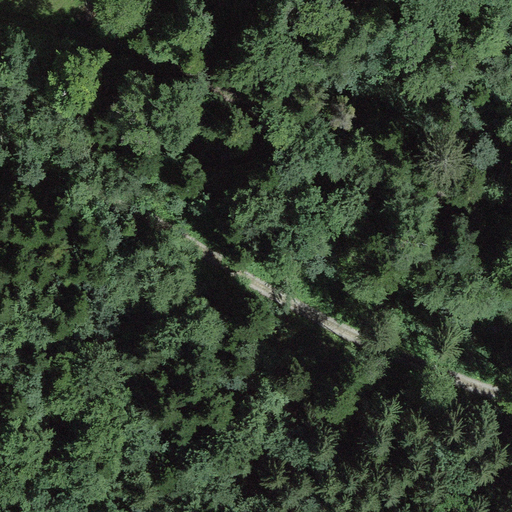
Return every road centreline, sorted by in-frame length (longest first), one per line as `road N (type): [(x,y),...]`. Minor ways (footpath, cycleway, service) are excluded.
road 1 (track): [(511,392),(76,182),(0,170)]
road 2 (track): [(0,15),(227,84),(366,169),(467,194),(511,196)]
